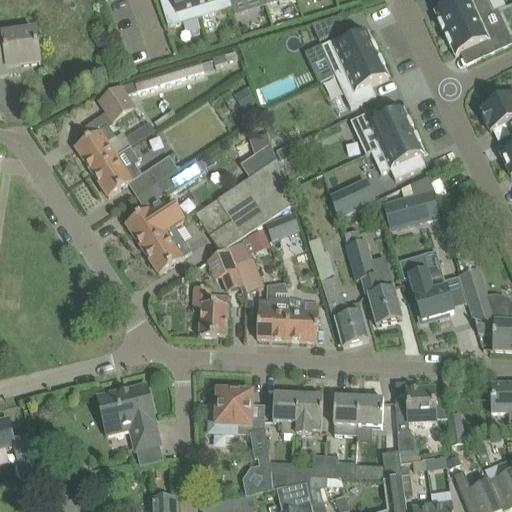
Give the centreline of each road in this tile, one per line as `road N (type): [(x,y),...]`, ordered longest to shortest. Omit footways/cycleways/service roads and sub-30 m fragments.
road 1 (residential): [(511,375),(181,364)]
road 2 (residential): [(150,347),(28,155),(0,134)]
road 3 (residential): [(511,237),(444,89)]
road 4 (residential): [(0,393),(150,347)]
road 5 (residential): [(188,511),(181,364)]
